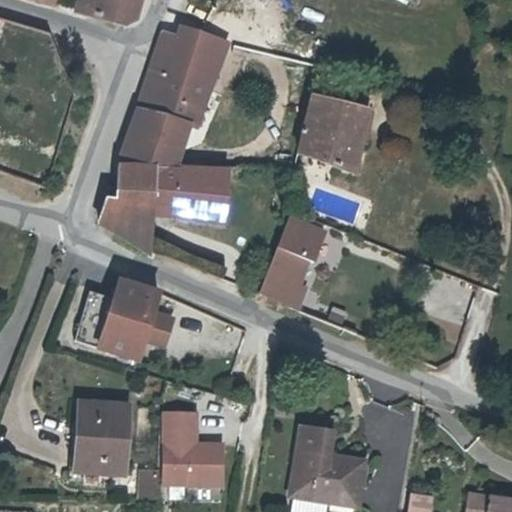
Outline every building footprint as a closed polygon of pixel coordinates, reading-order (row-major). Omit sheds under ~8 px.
[(121,25),(135,19),(139,0),(85,0),(83,14),(121,25)] [(169,18),(160,44),(210,61),(217,39),(201,32),(202,26),(200,26),(169,18)] [(210,61),(160,44),(155,59),(209,79),(216,81),(228,42),(217,39),(210,61)] [(155,59),(120,163),(176,166),(183,149),(179,148),(188,124),(192,125),(209,79),(155,59)] [(355,175),(371,112),(316,95),(298,157),(355,175)] [(192,125),(188,124),(179,148),(183,149),(192,125)] [(182,205),(178,216),(224,223),(230,170),(176,166),(120,163),(118,198),(107,197),(100,220),(104,227),(145,249),(151,251),(157,237),(137,226),(144,189),(182,205)] [(158,208),(178,216),(182,205),(144,189),(137,226),(157,237),(158,208)] [(298,256),(312,262),(315,263),(326,235),(291,221),(268,274),(286,282),(298,256)] [(293,306),(312,262),(298,256),(286,282),(268,274),(261,292),(293,306)] [(100,345),(99,348),(137,359),(146,337),(156,311),(163,291),(125,278),(119,296),(118,297),(100,345)] [(100,345),(118,297),(93,287),(75,336),(100,345)] [(156,311),(146,337),(166,343),(176,317),(156,311)] [(79,400),(73,446),(79,447),(77,470),(120,475),(128,406),(79,400)] [(219,443),(190,442),(190,411),(160,411),(159,482),(218,483),(219,443)] [(327,458),(328,452),(317,451),(320,431),(297,429),(287,511),(326,511),(327,503),(355,506),(360,461),(327,458)] [(330,432),(320,431),(317,451),(328,452),(330,432)] [(79,447),(73,446),(70,470),(77,470),(79,447)] [(154,468),(140,468),(139,487),(153,488),(154,468)] [(407,498),(404,511),(426,511),(428,503),(407,498)] [(511,511),(511,504),(465,498),(462,511),(511,511)]
